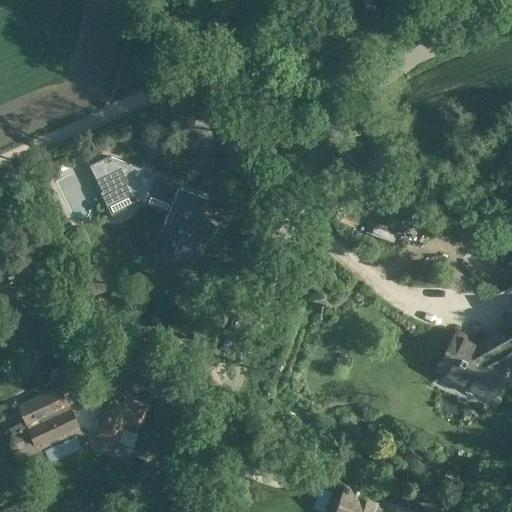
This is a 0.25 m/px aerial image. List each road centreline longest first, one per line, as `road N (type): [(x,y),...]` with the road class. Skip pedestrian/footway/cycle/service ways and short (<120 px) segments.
road 1 (track): [(384,52),(353,47),(243,67),(0,166)]
road 2 (residential): [(182,511),(314,163)]
road 3 (track): [(201,0),(298,143)]
road 4 (residential): [(314,163),(356,96),(397,62)]
road 5 (unclassified): [(397,62),(511,22)]
